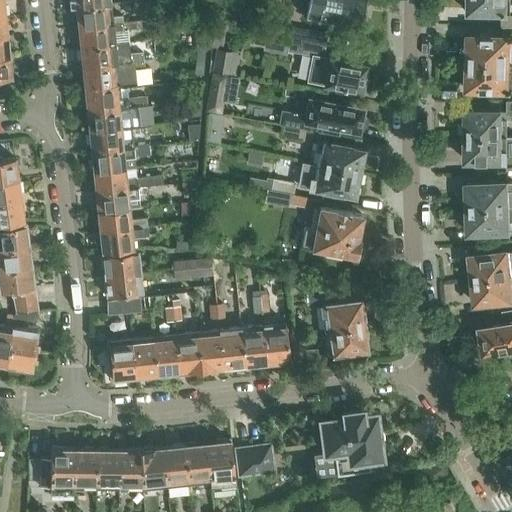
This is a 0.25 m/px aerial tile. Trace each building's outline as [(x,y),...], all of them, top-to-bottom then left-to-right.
[(141,13),(143,0),(138,0),(134,0),(135,9),(138,12),(141,13)] [(309,0),(307,17),(359,27),(364,0),(309,0)] [(511,3),(511,0),(467,0),(467,1),(470,4),(470,12),(503,13),(503,26),(511,25),(511,3)] [(111,3),(76,7),(78,27),(123,22),(122,15),(112,16),(111,3)] [(78,27),(80,47),(115,43),(114,30),(137,27),(137,21),(123,22),(78,27)] [(289,43),(303,45),(304,41),(325,45),(327,32),(292,26),(289,43)] [(466,49),(465,62),(511,63),(511,35),(469,34),(469,46),(466,49)] [(0,57),(10,57),(8,37),(0,37),(0,57)] [(303,45),(289,43),(287,50),(314,56),(309,81),(360,91),(365,65),(322,57),(325,45),(304,41),(303,45)] [(82,66),(117,63),(142,60),(141,51),(128,52),(127,42),(115,43),(80,47),(82,66)] [(216,49),(213,66),(229,69),(232,52),(216,49)] [(0,57),(0,78),(12,77),(10,57),(0,57)] [(511,63),(465,62),(465,75),(468,78),(467,89),(511,90),(511,63)] [(119,83),(117,63),(82,66),(84,87),(119,83)] [(213,108),(211,138),(223,138),(226,72),(212,72),(210,108),(213,108)] [(87,111),(137,106),(148,104),(147,95),(129,97),(127,86),(120,87),(119,83),(84,87),(85,91),(87,111)] [(364,107),(332,101),(309,96),(304,121),(359,132),(360,128),(364,129),(367,117),(362,117),(364,107)] [(200,115),(199,99),(190,100),(191,116),(200,115)] [(137,106),(87,111),(89,131),(121,127),(139,125),(137,106)] [(464,123),(464,136),(507,135),(507,119),(501,119),(501,110),(467,110),(467,120),(464,123)] [(198,139),(199,123),(187,125),(189,140),(198,139)] [(303,139),(305,129),(284,125),(282,135),(303,139)] [(89,131),(91,150),(134,146),(133,137),(123,138),(121,127),(89,131)] [(507,135),(464,136),(464,147),(466,149),(466,160),(507,160),(507,135)] [(321,151),(319,163),(362,172),(364,162),(362,160),(364,149),(352,147),(352,146),(331,142),(330,143),(318,141),(316,150),(321,151)] [(94,171),(126,168),(136,166),(135,156),(150,154),(149,144),(134,146),(91,150),(94,171)] [(262,160),(263,153),(250,150),(248,158),(262,160)] [(0,180),(18,179),(15,157),(0,158),(0,180)] [(360,182),(362,172),(319,163),(316,178),(311,177),(309,187),(321,189),(321,191),(343,195),(343,193),(355,196),(357,184),(360,182)] [(127,179),(126,168),(94,171),(96,191),(138,186),(164,183),(163,175),(127,179)] [(274,178),(272,189),(293,193),(295,182),(274,178)] [(0,202),(21,200),(18,179),(0,180),(0,202)] [(194,196),(197,180),(182,181),(183,197),(194,196)] [(468,203),(468,208),(511,206),(511,181),(498,182),(498,180),(489,181),(489,182),(467,183),(467,191),(465,192),(466,203),(468,203)] [(138,186),(96,191),(98,211),(131,207),(129,196),(139,195),(138,186)] [(292,193),(290,204),(303,206),(305,196),(292,193)] [(0,225),(24,222),(21,200),(0,202),(0,225)] [(190,214),(193,201),(180,202),(180,215),(190,214)] [(511,230),(511,206),(468,208),(468,213),(466,213),(467,224),(469,224),(469,232),(491,231),(491,233),(500,233),(500,231),(511,230)] [(98,211),(100,231),(148,226),(147,217),(132,218),(131,207),(98,211)] [(305,228),(301,246),(356,257),(356,255),(359,254),(361,243),(359,240),(364,215),(320,207),(315,230),(305,228)] [(0,229),(0,250),(5,250),(7,252),(14,251),(15,249),(28,247),(27,239),(29,237),(27,225),(0,229)] [(148,226),(100,231),(102,251),(135,248),(133,236),(149,235),(148,226)] [(188,240),(177,240),(176,248),(187,248),(188,240)] [(0,250),(0,271),(7,270),(10,272),(16,271),(17,269),(31,267),(30,259),(31,257),(30,247),(28,247),(15,249),(14,251),(7,252),(5,250),(0,250)] [(511,249),(471,254),(473,278),(510,274),(511,274),(511,249)] [(104,268),(105,276),(141,272),(139,251),(103,255),(103,259),(101,259),(102,269),(104,268)] [(212,264),(211,257),(173,261),(174,268),(212,264)] [(213,272),(212,264),(174,268),(174,272),(193,270),(194,274),(213,272)] [(32,267),(31,267),(17,269),(16,271),(10,272),(7,270),(0,271),(0,291),(3,291),(12,290),(13,293),(21,291),(21,289),(34,288),(33,279),(34,278),(32,267)] [(143,293),(141,272),(105,276),(106,283),(104,284),(105,294),(107,293),(107,297),(143,293)] [(511,288),(510,274),(473,278),(476,303),(511,298),(511,288)] [(16,312),(38,311),(39,311),(35,287),(34,288),(21,289),(21,291),(13,293),(14,301),(16,312)] [(319,291),(324,329),(365,324),(364,322),(367,321),(365,310),(363,310),(361,299),(352,300),(352,298),(344,299),(344,301),(342,301),(340,288),(319,291)] [(5,302),(14,301),(13,293),(12,290),(3,291),(5,302)] [(260,295),(262,311),(268,311),(266,293),(260,294),(260,295)] [(253,312),(262,311),(260,295),(252,296),(253,312)] [(130,298),(131,311),(145,309),(144,297),(130,298)] [(130,298),(108,301),(108,313),(131,311),(130,298)] [(218,317),(216,303),(210,304),(211,318),(218,317)] [(218,317),(218,322),(225,321),(223,303),(216,303),(218,317)] [(181,320),(180,306),(173,307),(174,321),(181,320)] [(174,321),(173,307),(166,308),(167,321),(174,321)] [(481,340),(479,340),(481,350),(483,350),(483,354),(511,349),(511,309),(504,311),(505,321),(491,323),(491,325),(479,326),(481,340)] [(38,311),(16,312),(16,313),(15,313),(15,321),(39,321),(38,311)] [(286,321),(263,323),(267,362),(276,361),(276,363),(285,362),(287,360),(290,360),(286,321)] [(263,323),(241,326),(245,364),(247,364),(249,366),(258,365),(257,363),(267,362),(263,323)] [(14,327),(0,324),(0,364),(1,364),(7,365),(9,353),(12,351),(13,345),(11,342),(14,327)] [(365,324),(324,329),(328,354),(350,351),(350,354),(358,353),(358,350),(368,349),(366,337),(369,337),(367,326),(365,326),(365,324)] [(241,326),(219,328),(223,366),(233,365),(233,368),(242,367),(244,364),(245,364),(241,326)] [(9,353),(7,365),(8,365),(10,367),(19,369),(21,367),(32,369),(33,359),(36,359),(38,346),(35,346),(37,331),(14,327),(11,342),(13,345),(12,351),(9,353)] [(219,328),(197,330),(201,369),(203,369),(205,371),(214,370),(214,367),(223,366),(219,328)] [(197,330),(176,333),(180,371),(189,370),(189,372),(198,371),(200,369),(201,369),(197,330)] [(304,332),(291,334),(294,359),(307,357),(304,332)] [(176,333),(154,335),(158,373),(159,373),(162,376),(170,375),(170,372),(180,371),(176,333)] [(154,335),(132,337),(136,376),(146,375),(146,377),(154,376),(156,374),(158,373),(154,335)] [(126,377),(136,376),(132,337),(106,340),(108,351),(110,351),(112,368),(109,368),(110,379),(115,378),(118,380),(127,379),(126,377)] [(344,411),(345,418),(322,421),(326,453),(349,450),(352,472),(371,470),(370,459),(382,458),(380,441),(381,441),(384,438),(383,433),(380,430),(378,430),(376,414),(363,416),(362,409),(344,411)] [(216,442),(207,443),(211,480),(211,489),(235,486),(232,464),(230,439),(227,439),(225,438),(215,440),(216,442)] [(186,444),(184,444),(188,483),(211,480),(207,443),(196,444),(196,442),(188,442),(186,444)] [(172,446),(162,447),(166,485),(188,483),(184,444),(182,444),(181,443),(172,444),(172,446)] [(270,444),(249,447),(253,472),(273,469),(270,444)] [(142,448),(140,449),(142,487),(166,485),(162,447),(152,448),(152,446),(144,447),(142,448)] [(40,459),(40,487),(50,487),(50,494),(74,494),(74,487),(74,449),(64,449),(64,447),(55,447),(54,448),(51,448),(51,459),(40,459)] [(84,449),(74,449),(74,487),(96,487),(96,448),(95,448),(93,447),(84,447),(84,449)] [(99,448),(96,448),(96,487),(118,487),(119,450),(109,450),(109,447),(101,447),(99,448)] [(129,450),(119,450),(118,487),(142,487),(140,449),(138,449),(137,447),(129,448),(129,450)] [(249,447),(237,449),(240,473),(253,472),(249,447)] [(162,511),(165,511),(169,511),(168,497),(161,498),(162,511)] [(450,501),(440,507),(442,511),(450,511),(455,509),(450,501)]
